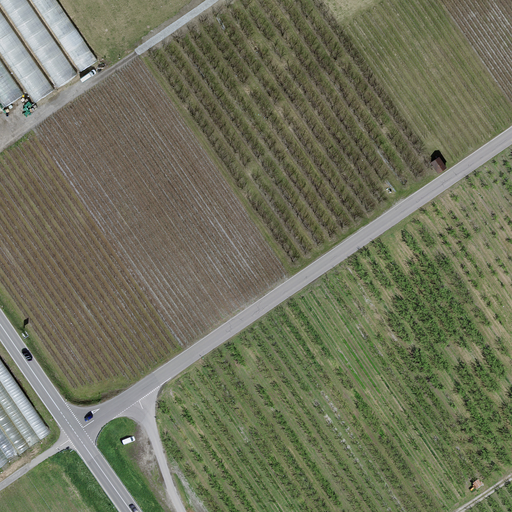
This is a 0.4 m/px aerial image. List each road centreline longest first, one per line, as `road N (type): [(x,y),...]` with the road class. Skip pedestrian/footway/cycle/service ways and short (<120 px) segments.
road 1 (unclassified): [(134,392),(511,135)]
road 2 (track): [(0,144),(211,0)]
road 3 (tertiary): [(0,322),(76,433)]
road 4 (unclassified): [(134,392),(180,511)]
